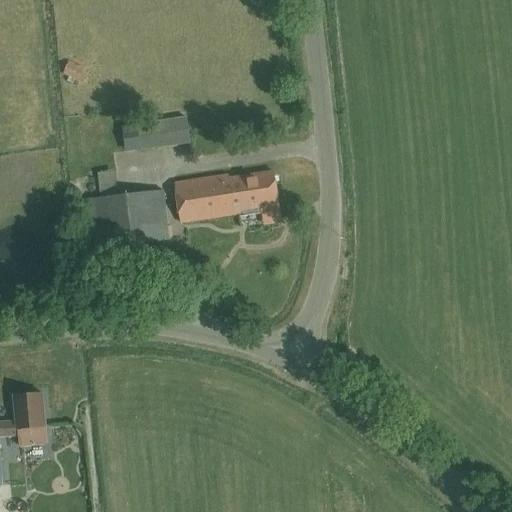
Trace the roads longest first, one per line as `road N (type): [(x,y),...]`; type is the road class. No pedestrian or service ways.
road 1 (unclassified): [(283,359),(317,301),(331,254),(334,207),(307,0)]
road 2 (unclassified): [(0,336),(107,324),(180,327),(283,359)]
road 3 (unclassified): [(481,511),(334,386),(283,359)]
